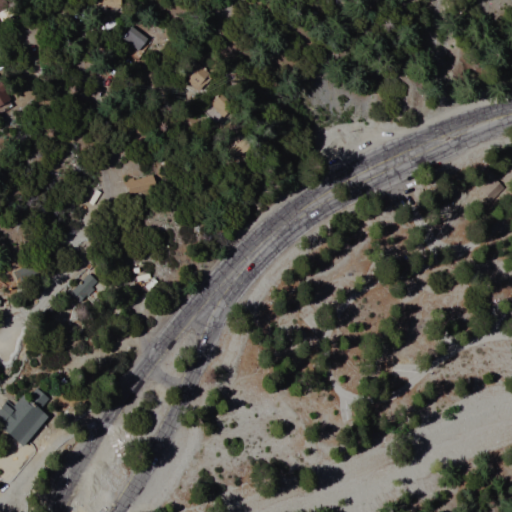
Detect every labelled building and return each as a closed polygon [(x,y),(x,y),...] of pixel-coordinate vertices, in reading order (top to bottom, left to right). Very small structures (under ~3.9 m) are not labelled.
[(134,25),(150,37),(139,51),(123,39),(134,25)] [(0,105),(8,101),(0,87),(0,105)] [(125,182),(153,173),(157,185),(128,193),(125,182)] [(481,190),(494,177),(504,187),(491,200),(481,190)] [(69,293),(89,274),(98,283),(84,297),(81,293),(75,299),(69,293)] [(0,428),(0,404),(3,401),(12,408),(21,396),(26,400),(35,388),(50,401),(43,411),(49,416),(23,448),(0,428)]
